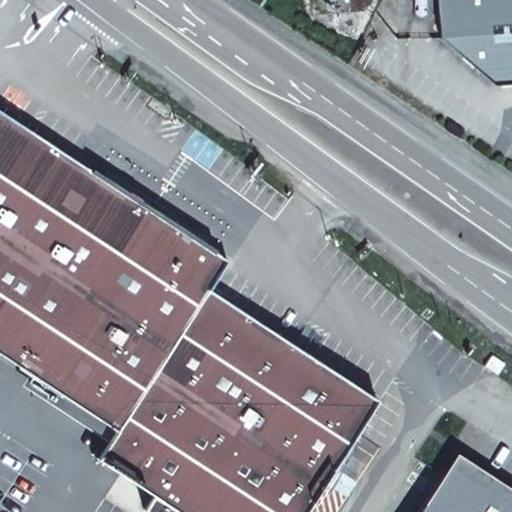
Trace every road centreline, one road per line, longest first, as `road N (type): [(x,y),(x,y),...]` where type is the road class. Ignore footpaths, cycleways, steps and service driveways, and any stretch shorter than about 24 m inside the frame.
road 1 (primary): [(96,2),(511,299)]
road 2 (primary): [(511,223),(205,0)]
road 3 (unknown): [(511,125),(375,41)]
